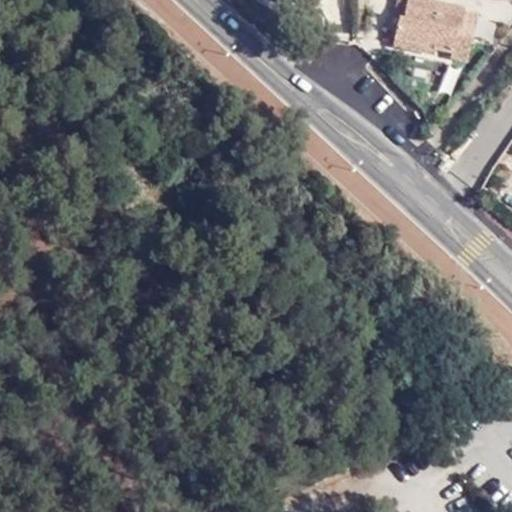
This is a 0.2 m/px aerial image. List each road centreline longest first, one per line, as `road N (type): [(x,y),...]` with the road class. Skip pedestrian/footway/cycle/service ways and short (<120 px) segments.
road 1 (tertiary): [(388,185),(511,305)]
road 2 (residential): [(404,171),(511,41)]
road 3 (tertiary): [(195,0),(308,100)]
road 4 (tertiary): [(511,262),(404,171)]
